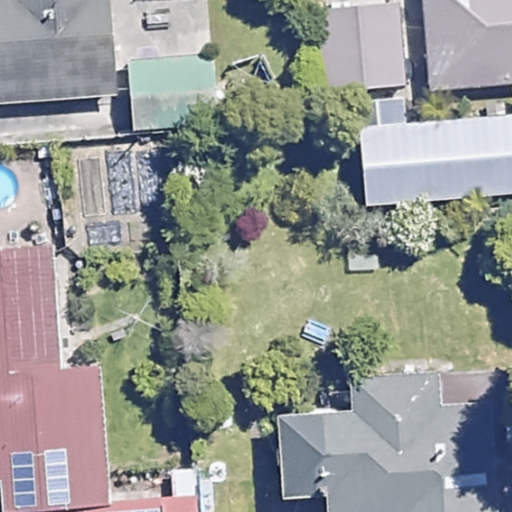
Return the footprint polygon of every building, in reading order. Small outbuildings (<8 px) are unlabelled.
[(104,0),(0,0),(0,99),(111,92),(104,0)] [(400,0),(370,0),(312,4),(318,95),(406,89),(400,0)] [(511,0),(418,0),(424,87),(511,80),(511,0)] [(213,58),(127,57),(126,112),(212,113),(213,58)] [(511,191),(511,115),(355,126),(360,202),(511,191)] [(219,511),(215,463),(172,467),(173,483),(107,488),(96,365),(59,368),(48,241),(0,245),(0,472),(1,473),(4,509),(27,507),(27,511),(219,511)] [(431,368),(346,374),(348,409),(269,414),(274,487),(323,484),(325,511),(496,511),(489,404),(433,408),(431,368)]
